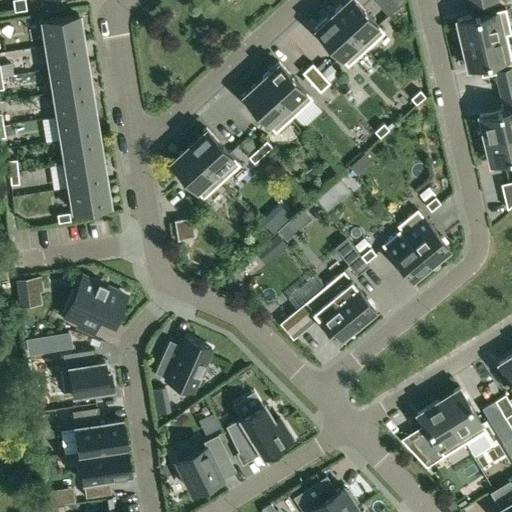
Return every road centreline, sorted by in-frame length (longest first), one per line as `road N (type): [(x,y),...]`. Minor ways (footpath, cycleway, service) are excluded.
road 1 (residential): [(426,0),(484,255),(316,388)]
road 2 (residential): [(173,286),(138,318),(126,351),(149,511)]
road 3 (residential): [(137,148),(301,0)]
road 4 (residential): [(350,429),(511,328)]
road 5 (residential): [(173,286),(252,324),(316,388)]
road 6 (residential): [(210,511),(350,429)]
road 7 (residential): [(129,0),(117,40),(137,148)]
road 8 (residential): [(137,148),(156,267),(173,286)]
